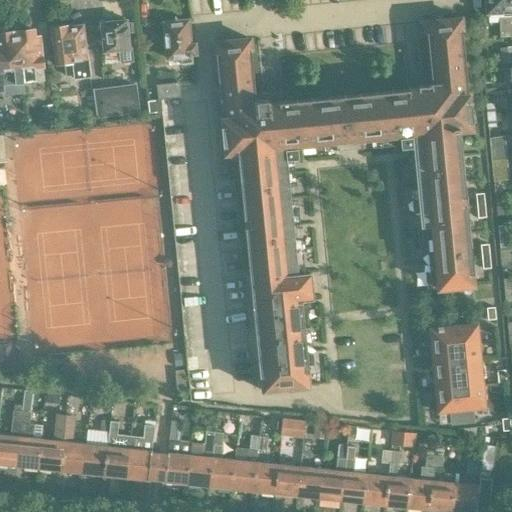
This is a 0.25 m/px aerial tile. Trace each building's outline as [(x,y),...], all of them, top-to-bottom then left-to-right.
[(511,14),(510,0),(486,0),(487,15),(499,15),(500,37),(511,37),(511,14)] [(250,39),(215,43),(215,45),(228,180),(242,178),(263,391),(308,387),(300,301),(303,301),(302,297),(311,297),(309,273),(297,274),(287,169),(286,160),(298,159),(297,147),(336,143),(337,147),(353,146),(360,145),(360,140),(399,136),(400,148),(413,147),(420,225),(421,225),(427,289),(473,285),(458,131),(471,129),(461,18),(426,22),(431,84),(416,85),(417,89),(286,102),(285,101),(281,101),(280,96),(256,99),(250,39)] [(130,47),(126,19),(100,22),(104,51),(119,49),(121,61),(122,63),(132,62),(132,60),(131,47),(130,47)] [(168,59),(181,58),(181,64),(192,63),(191,55),(196,54),(195,45),(190,45),(188,21),(164,23),(168,59)] [(71,76),(71,79),(90,77),(83,26),(68,27),(68,26),(51,28),(56,65),(65,64),(66,76),(71,76)] [(34,30),(18,32),(24,83),(45,81),(40,38),(35,38),(34,30)] [(0,92),(5,92),(5,85),(24,83),(18,32),(0,33),(0,92)] [(159,98),(160,98),(180,96),(179,84),(157,86),(159,98)] [(95,91),(98,116),(138,111),(135,85),(95,91)] [(489,138),(491,160),(505,158),(503,137),(489,138)] [(507,180),(505,158),(491,160),(493,181),(507,180)] [(483,193),(475,194),(476,206),(484,205),(483,193)] [(484,205),(476,206),(478,218),(486,217),(484,205)] [(488,244),(480,245),(481,257),(489,256),(488,244)] [(489,256),(481,257),(483,269),(491,268),(489,256)] [(495,308),(486,308),(488,320),(496,320),(495,308)] [(437,328),(430,329),(433,363),(480,358),(477,324),(443,328),(443,325),(437,326),(437,328)] [(480,358),(433,363),(436,389),(483,384),(480,358)] [(505,369),(497,370),(498,383),(506,382),(505,369)] [(483,384),(436,389),(438,412),(450,411),(452,424),(474,422),(472,409),(485,407),(483,384)] [(0,435),(0,465),(15,467),(18,437),(21,412),(13,412),(10,436),(0,435)] [(18,437),(15,467),(37,469),(40,439),(42,427),(28,425),(30,413),(21,412),(18,437)] [(40,439),(37,469),(59,472),(62,442),(65,417),(57,416),(54,441),(40,439)] [(62,442),(59,472),(81,474),(84,444),(71,443),(74,418),(65,417),(62,442)] [(280,436),(303,438),(305,421),(282,418),(280,436)] [(510,418),(502,419),(502,425),(503,431),(511,431),(510,418)] [(100,421),(99,434),(108,435),(109,422),(100,421)] [(106,446),(103,476),(125,479),(128,449),(130,437),(116,435),(118,423),(109,422),(108,435),(106,446)] [(128,449),(125,479),(148,481),(156,482),(159,452),(151,451),(154,426),(143,425),(142,438),(130,437),(128,449)] [(159,452),(156,482),(164,483),(186,485),(189,455),(191,443),(191,442),(179,441),(180,429),(170,428),(168,441),(167,453),(159,452)] [(414,447),(416,434),(391,431),(390,444),(414,447)] [(189,455),(186,485),(208,487),(214,433),(205,432),(204,444),(191,443),(189,455)] [(214,433),(208,487),(230,490),(233,460),(220,458),(223,434),(214,433)] [(250,436),(248,449),(257,450),(258,437),(250,436)] [(258,437),(257,450),(266,451),(267,438),(258,437)] [(84,444),(81,474),(103,476),(106,446),(84,444)] [(322,469),(318,499),(340,501),(344,472),(345,460),(347,447),(338,446),(335,471),(322,469)] [(233,460),(230,490),(252,492),(255,462),(257,450),(248,449),(235,447),(233,460)] [(347,447),(345,460),(353,460),(355,448),(347,447)] [(382,450),(380,463),(389,464),(391,451),(382,450)] [(388,476),(384,506),(406,508),(410,478),(396,477),(398,452),(391,451),(389,464),(388,476)] [(410,478),(406,508),(428,511),(432,481),(433,469),(435,456),(426,455),(425,468),(421,467),(420,479),(410,478)] [(435,456),(433,469),(441,469),(443,457),(435,456)] [(344,472),(340,501),(362,504),(366,474),(352,472),(353,460),(345,460),(344,472)] [(255,462),(252,492),(274,494),(277,465),(255,462)] [(277,465),(274,494),(296,497),(300,467),(277,465)] [(300,467),(296,497),(318,499),(322,469),(300,467)] [(366,474),(362,504),(384,506),(388,476),(366,474)] [(454,483),(450,511),(487,511),(491,479),(479,478),(478,486),(454,483)] [(432,481),(428,511),(442,511),(450,511),(454,483),(432,481)]
